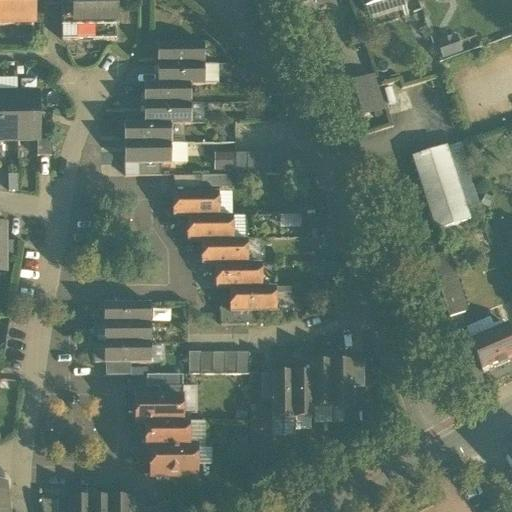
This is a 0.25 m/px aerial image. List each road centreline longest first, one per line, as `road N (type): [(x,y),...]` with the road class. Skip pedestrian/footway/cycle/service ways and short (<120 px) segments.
road 1 (residential): [(219,0),(311,103),(383,300)]
road 2 (residential): [(66,176),(132,189),(189,298),(46,300)]
road 3 (residential): [(201,337),(285,336),(383,300)]
road 4 (residential): [(383,300),(440,454)]
road 5 (residential): [(20,461),(46,300)]
